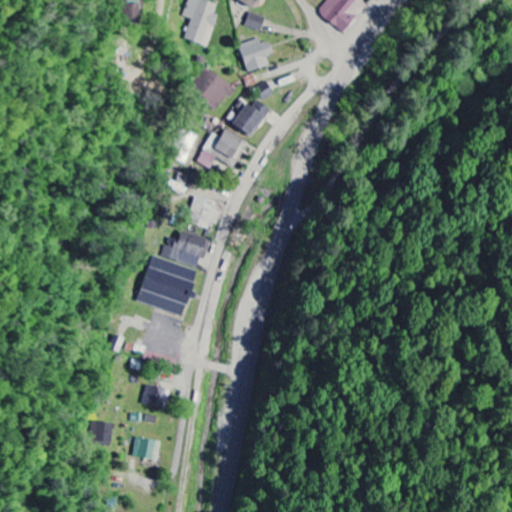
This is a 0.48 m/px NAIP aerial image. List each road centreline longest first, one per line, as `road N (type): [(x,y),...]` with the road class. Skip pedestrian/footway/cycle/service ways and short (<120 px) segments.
road 1 (secondary): [(223,511),(290,213),(334,93),(390,0)]
road 2 (residential): [(349,64),(298,106),(256,163),(205,303),(176,468),(150,484)]
road 3 (residential): [(290,213),(314,206),(395,88),(484,0)]
